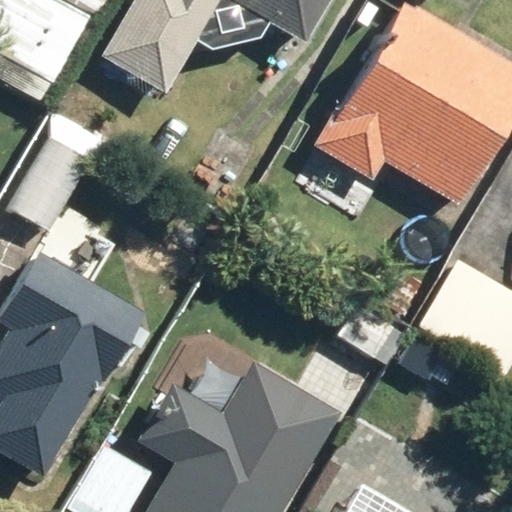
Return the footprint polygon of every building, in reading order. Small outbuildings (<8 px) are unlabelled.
[(94,9),(76,0),(0,0),(0,77),(44,101),(94,9)] [(132,0),(104,53),(171,90),(220,0),(245,0),(313,37),(333,0),(132,0)] [(464,205),(511,124),(511,56),(417,0),(403,0),(320,140),(378,174),(387,159),(464,205)] [(105,137),(58,112),(8,207),(54,232),(105,137)] [(0,404),(0,446),(50,474),(108,370),(120,377),(157,310),(37,244),(0,311),(0,316),(13,324),(0,346),(0,394),(4,397),(0,404)] [(271,434),(179,380),(144,438),(176,457),(143,511),(281,511),(342,410),(300,385),(271,434)] [(425,511),(364,477),(346,508),(330,499),(322,511),(425,511)]
